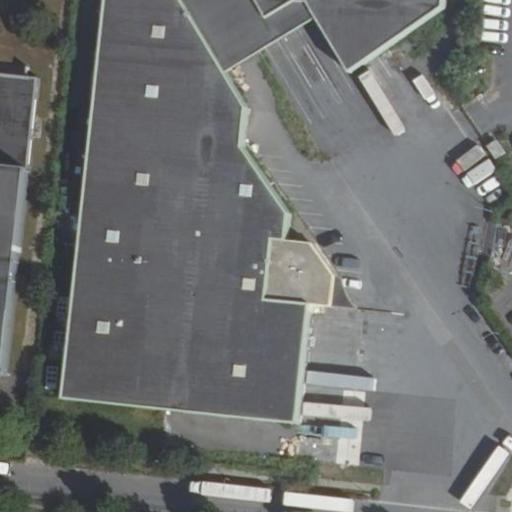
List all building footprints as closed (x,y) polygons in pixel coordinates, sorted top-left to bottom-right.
[(105,0),(66,397),(301,421),(313,302),(330,304),(337,275),(316,239),(291,233),(296,207),(255,138),(245,97),(227,66),(186,0),(105,0)] [(263,0),(186,0),(227,66),(319,13),(312,0),(292,0),(270,12),(263,0)] [(448,0),(263,0),(270,12),(292,0),(312,0),(354,67),(448,4),(448,0)] [(0,374),(9,375),(29,168),(37,81),(38,76),(0,72),(0,374)] [(486,142),(495,154),(503,148),(494,136),(486,142)] [(35,428),(34,438),(48,440),(49,431),(35,428)]
